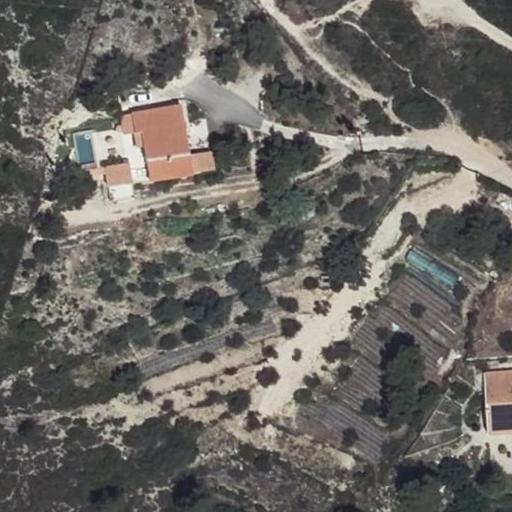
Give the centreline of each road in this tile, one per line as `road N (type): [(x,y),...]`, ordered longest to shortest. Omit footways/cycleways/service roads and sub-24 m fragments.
road 1 (track): [(382,142),(292,0)]
road 2 (residential): [(382,142),(511,185)]
